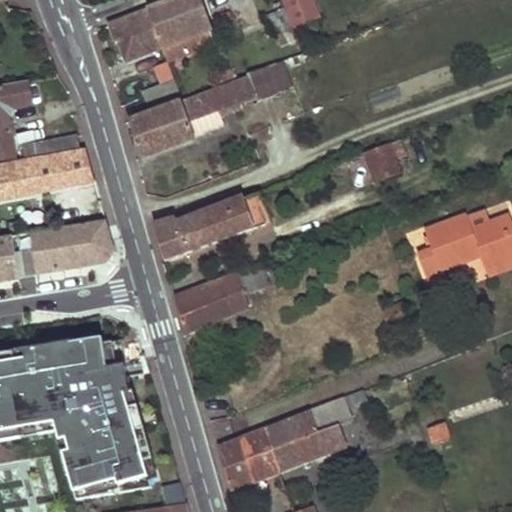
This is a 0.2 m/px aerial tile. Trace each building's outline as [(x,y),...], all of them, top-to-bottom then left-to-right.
[(162,47),(212,28),(201,0),(175,0),(149,10),(162,47)] [(321,17),(314,0),(284,0),(295,28),(321,17)] [(125,60),(162,47),(149,10),(111,24),(116,43),(118,42),(125,60)] [(276,37),(291,31),(283,10),(269,15),(276,37)] [(218,44),(212,28),(162,47),(168,63),(218,44)] [(292,88),(283,61),(269,66),(278,93),(292,88)] [(257,101),(278,93),(269,66),(246,75),(248,76),(228,82),(229,85),(129,122),(142,157),(195,136),(195,135),(192,121),(218,110),(220,116),(240,108),(238,103),(255,96),(257,101)] [(180,99),(175,82),(145,94),(151,110),(180,99)] [(0,158),(17,156),(10,114),(13,110),(33,106),(28,83),(0,87),(0,158)] [(220,116),(218,110),(192,121),(195,135),(224,125),(220,116)] [(26,149),(28,163),(80,154),(76,138),(26,149)] [(384,145),(363,153),(374,183),(400,172),(389,143),(384,145)] [(0,200),(94,182),(86,153),(80,154),(28,163),(0,168),(0,200)] [(163,260),(265,223),(255,194),(238,200),(236,197),(174,220),(174,217),(153,224),(163,260)] [(486,209),(469,215),(475,230),(491,224),(486,209)] [(511,257),(511,220),(510,216),(491,224),(475,230),(469,215),(428,231),(435,248),(420,254),(434,291),(450,286),(444,270),(484,254),(488,266),(511,257)] [(12,237),(19,279),(105,265),(115,253),(106,222),(12,237)] [(0,282),(19,279),(12,237),(0,238),(0,282)] [(282,266),(292,262),(288,253),(258,265),(260,275),(282,266)] [(511,267),(511,257),(488,266),(492,275),(511,267)] [(260,275),(258,265),(237,274),(245,294),(286,281),(282,266),(260,275)] [(184,333),(248,306),(246,297),(245,294),(237,274),(174,298),(184,333)] [(385,325),(405,318),(397,297),(385,300),(386,303),(378,306),(385,325)] [(0,346),(0,421),(55,411),(69,491),(144,478),(121,354),(104,357),(99,329),(0,346)] [(354,404),(367,399),(364,389),(264,427),(278,471),(345,446),(337,424),(351,418),(347,406),(354,404)] [(435,442),(450,437),(444,423),(431,427),(435,442)] [(229,490),(278,471),(264,427),(216,445),(229,490)]
